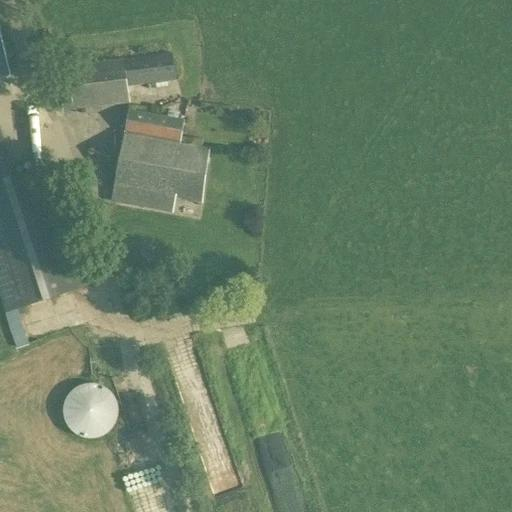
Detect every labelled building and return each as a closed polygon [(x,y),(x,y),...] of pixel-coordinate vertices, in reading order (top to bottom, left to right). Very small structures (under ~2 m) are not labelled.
[(0,79),(10,77),(0,35),(0,79)] [(128,88),(176,81),(171,52),(67,67),(73,112),(130,104),(128,88)] [(201,203),(209,150),(179,145),(183,122),(129,112),(113,201),(164,211),(166,197),(201,203)] [(0,303),(4,315),(88,287),(48,166),(0,181),(0,303)] [(97,386),(88,385),(79,387),(71,393),(65,401),(63,410),(64,420),(68,428),(74,435),(83,439),(93,440),(102,437),(110,432),(115,424),(118,415),(117,405),(113,396),(106,390),(97,386)]
